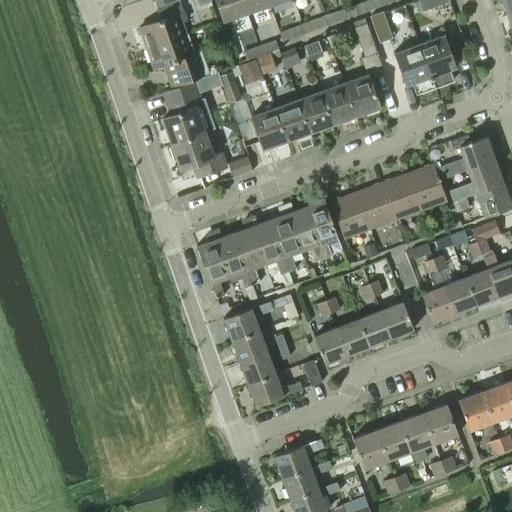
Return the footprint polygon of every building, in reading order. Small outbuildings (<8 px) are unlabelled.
[(184,34),(183,33),(177,15),(184,12),(179,0),(177,0),(156,8),(160,19),(138,27),(146,48),(184,34)] [(216,0),(224,21),(247,13),(242,0),(216,0)] [(267,0),(242,0),(247,13),(269,6),(267,0)] [(351,0),(353,5),(347,7),(350,16),(373,7),(370,0),(365,0),(363,1),(362,0),(351,0)] [(448,0),(417,0),(422,11),(449,1),(448,0)] [(511,0),(501,0),(506,12),(511,10),(511,0)] [(347,7),(323,15),(326,24),(350,16),(347,7)] [(383,11),(369,15),(379,42),(392,38),(383,11)] [(323,15),(301,23),(304,32),(326,24),(323,15)] [(366,22),(353,27),(364,56),(360,57),(365,70),(381,64),(366,22)] [(282,40),(283,40),(304,32),(301,23),(279,32),(282,40)] [(341,31),(327,36),(330,46),(337,44),(336,41),(344,39),(341,31)] [(183,33),(184,34),(146,48),(153,67),(162,64),(171,87),(210,73),(201,49),(193,52),(186,32),(183,33)] [(418,42),(434,87),(453,80),(449,69),(456,66),(444,33),(418,42)] [(275,39),(258,45),(261,54),(269,51),(278,48),(275,39)] [(434,87),(418,42),(414,44),(413,39),(403,43),(405,47),(393,52),(405,85),(412,83),(415,94),(434,87)] [(321,50),(318,40),(304,45),(307,56),(321,50)] [(246,60),(255,56),(261,54),(258,45),(243,51),(246,60)] [(294,48),(281,54),(284,62),(283,62),(286,68),(300,63),(294,48)] [(269,51),(261,54),(255,56),(255,58),(261,73),(275,67),(269,51)] [(255,58),(238,65),(243,81),(261,74),(261,73),(255,58)] [(219,76),(229,102),(240,97),(231,72),(219,76)] [(342,81),(355,116),(380,107),(367,72),(342,81)] [(171,144),(206,132),(205,130),(214,127),(196,79),(167,90),(175,113),(162,117),(171,144)] [(319,90),(332,124),(355,116),(342,81),(319,90)] [(297,98),(309,132),(332,124),(319,90),(297,98)] [(274,106),(286,141),(309,132),(297,98),(274,106)] [(286,141),(274,106),(250,115),(262,149),(286,141)] [(214,154),(206,132),(171,144),(172,146),(169,147),(173,158),(176,157),(180,169),(192,164),(197,177),(226,166),(221,151),(214,154)] [(438,180),(466,169),(494,159),(485,135),(470,141),(467,133),(449,140),(452,148),(458,146),(462,157),(434,167),(438,180)] [(246,156),(228,162),(233,176),(251,169),(246,156)] [(494,159),(466,169),(471,181),(448,189),(452,201),(466,196),(475,193),(503,183),(494,159)] [(446,201),(438,180),(434,167),(432,163),(406,173),(420,210),(446,201)] [(406,173),(381,182),(395,220),(420,210),(406,173)] [(381,182),(355,191),(369,229),(395,220),(381,182)] [(503,183),(475,193),(483,217),(511,206),(503,183)] [(355,191),(330,201),(343,238),(369,229),(355,191)] [(305,206),(324,258),(332,255),(327,241),(337,237),(321,193),(315,195),(317,201),(305,206)] [(466,196),(452,201),(456,211),(469,206),(466,196)] [(324,258),(305,206),(293,210),(291,204),(284,206),(301,250),(311,247),(316,261),(324,258)] [(301,250),(284,206),(278,208),(281,215),(269,219),(288,271),(296,268),(291,254),(301,250)] [(258,223),(255,217),(248,219),(265,264),(275,260),(280,274),(288,271),(269,219),(258,223)] [(265,264),(248,219),(242,221),(245,228),(232,232),(252,284),(260,281),(255,267),(265,264)] [(471,228),(476,240),(481,253),(490,249),(485,238),(499,233),(494,220),(471,228)] [(252,284),(232,232),(221,236),(219,230),(212,232),(229,277),(239,273),(244,287),(252,284)] [(229,277),(212,232),(206,235),(209,241),(196,246),(210,284),(216,298),(224,294),(219,281),(229,277)] [(472,256),(481,253),(476,240),(467,244),(472,256)] [(374,243),(363,247),(366,256),(377,252),(374,243)] [(431,253),(427,243),(410,249),(413,259),(431,253)] [(493,253),(483,257),(486,267),(498,296),(511,290),(511,265),(510,259),(509,258),(497,263),(493,253)] [(441,254),(432,258),(437,270),(445,267),(446,267),(441,254)] [(434,287),(420,293),(431,322),(454,313),(450,304),(442,284),(437,270),(432,258),(423,261),(428,273),(434,287)] [(486,267),(464,275),(476,304),(498,296),(486,267)] [(451,281),(442,284),(450,304),(454,313),(476,304),(464,275),(451,281)] [(383,292),(377,277),(368,281),(374,295),(383,292)] [(318,283),(325,300),(330,312),(339,308),(334,296),(327,279),(318,283)] [(374,295),(368,281),(360,284),(365,298),(374,295)] [(270,300),(258,305),(261,313),(273,309),(270,300)] [(321,316),(330,312),(325,300),(316,303),(321,316)] [(401,300),(379,309),(390,337),(413,328),(401,300)] [(251,307),(223,318),(231,340),(259,329),(254,315),(251,307)] [(379,309),(357,317),(368,346),(390,337),(379,309)] [(357,317),(335,326),(346,355),(368,346),(357,317)] [(302,325),(274,336),(275,339),(278,346),(278,347),(286,344),(306,337),(302,325)] [(335,326),(313,335),(324,363),(346,355),(335,326)] [(259,329),(231,340),(239,362),(267,351),(267,350),(265,343),(259,329)] [(290,356),(286,344),(278,347),(282,359),(290,356)] [(267,351),(239,362),(247,383),(275,373),(267,351)] [(321,382),(314,359),(302,363),(310,385),(321,382)] [(275,373),(247,383),(255,405),(284,395),(302,388),(299,381),(288,385),(280,386),(275,373)] [(511,401),(505,382),(482,390),(493,421),(511,414),(511,401)] [(457,399),(469,430),(493,421),(482,390),(457,399)] [(446,403),(422,412),(434,443),(457,434),(446,403)] [(422,412),(399,420),(410,452),(434,443),(422,412)] [(399,420),(376,429),(387,460),(410,452),(399,420)] [(352,438),(363,469),(387,460),(376,429),(352,438)] [(511,441),(509,433),(499,437),(504,450),(511,446),(511,441)] [(492,454),(504,450),(499,437),(488,441),(492,454)] [(323,446),(320,438),(309,442),(312,451),(323,446)] [(273,455),(282,478),(311,467),(303,445),(273,455)] [(451,455),(440,459),(444,472),(455,468),(451,455)] [(332,468),(328,459),(316,464),(320,472),(332,468)] [(433,476),(444,472),(440,459),(429,463),(433,476)] [(511,479),(511,462),(488,471),(493,486),(511,479)] [(282,478),(290,499),(319,489),(311,467),(282,478)] [(404,473),(393,477),(398,489),(409,484),(404,473)] [(393,477),(382,481),(387,493),(398,489),(393,477)] [(340,489),(336,481),(325,485),(328,494),(340,489)] [(294,511),(323,511),(327,511),(319,489),(290,499),(294,511)] [(344,511),(351,511),(368,506),(364,496),(342,504),(344,511)]
